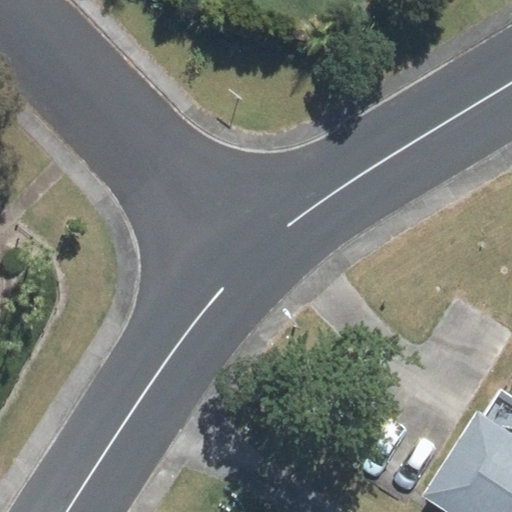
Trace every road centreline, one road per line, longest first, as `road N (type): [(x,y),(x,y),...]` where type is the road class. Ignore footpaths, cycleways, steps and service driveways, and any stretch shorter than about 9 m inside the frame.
road 1 (residential): [(2,0),(248,260)]
road 2 (residential): [(511,84),(357,179),(248,260)]
road 3 (residential): [(248,260),(181,340),(68,511)]
